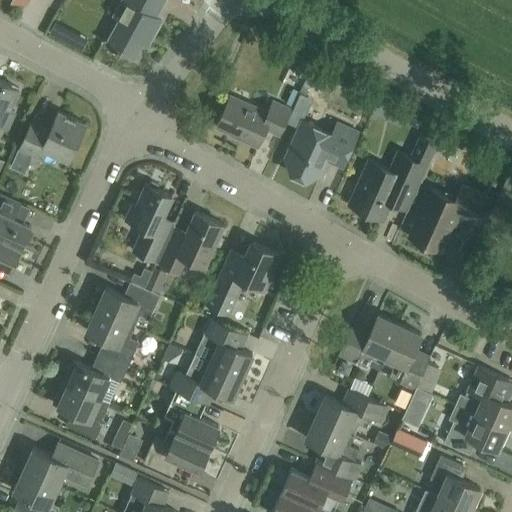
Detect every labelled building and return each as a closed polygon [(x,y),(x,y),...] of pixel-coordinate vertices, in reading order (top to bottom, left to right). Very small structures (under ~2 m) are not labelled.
[(148,45),(161,20),(155,17),(164,0),(122,0),(114,16),(118,18),(106,41),(119,48),(118,50),(130,57),(132,55),(136,57),(143,43),(148,45)] [(305,78),(311,65),(299,61),(294,73),(305,78)] [(293,90),(299,77),(287,71),(281,84),(293,90)] [(8,109),(18,88),(0,79),(0,123),(7,127),(14,112),(8,109)] [(267,111),(230,95),(216,126),(238,136),(237,137),(258,147),(266,128),(279,134),(290,109),(272,101),(267,111)] [(376,102),(369,117),(391,126),(398,111),(376,102)] [(69,159),(85,122),(58,110),(51,126),(32,118),(11,167),(24,173),(32,155),(42,159),(46,149),(69,159)] [(330,138),(299,124),(292,139),(296,141),(286,164),(289,174),(305,181),(315,177),(319,169),(322,170),(325,164),(340,170),(355,136),(335,126),(330,138)] [(368,159),(349,202),(383,218),(391,200),(407,207),(425,165),(441,133),(424,124),(410,156),(398,150),(390,168),(368,159)] [(157,260),(175,222),(161,216),(171,194),(147,183),(137,205),(132,203),(125,218),(144,226),(133,249),(157,260)] [(481,223),(492,197),(462,184),(455,198),(428,186),(418,208),(421,209),(409,235),(440,248),(452,222),(454,224),(459,213),(481,223)] [(13,217),(19,202),(0,193),(0,237),(21,247),(30,225),(13,217)] [(175,222),(157,260),(179,271),(186,256),(205,264),(223,223),(195,210),(185,231),(173,225),(175,222)] [(0,264),(11,269),(21,247),(0,237),(0,264)] [(263,288),(279,253),(251,241),(245,254),(232,248),(215,285),(207,304),(228,313),(244,279),(263,288)] [(145,287),(153,269),(152,270),(144,267),(140,275),(133,272),(130,280),(145,287)] [(153,269),(145,287),(158,292),(165,275),(153,269)] [(158,292),(145,287),(130,280),(123,294),(106,287),(96,308),(135,325),(139,315),(148,319),(160,294),(158,293),(158,292)] [(130,336),(135,325),(96,308),(86,330),(108,340),(102,355),(127,366),(139,340),(130,336)] [(382,363),(399,323),(377,313),(370,329),(353,321),(338,354),(366,367),(371,358),(382,363)] [(247,333),(211,316),(194,353),(242,374),(252,352),(241,347),(247,333)] [(399,323),(382,363),(392,367),(388,377),(414,389),(421,375),(430,355),(414,348),(421,333),(399,323)] [(242,374),(194,353),(185,373),(178,370),(170,386),(206,402),(207,399),(210,401),(216,388),(232,396),(242,374)] [(121,381),(127,366),(102,355),(95,369),(73,360),(63,381),(109,402),(119,380),(121,381)] [(455,403),(507,427),(511,414),(511,402),(495,395),(502,381),(476,369),(464,394),(460,392),(455,403)] [(432,380),(421,375),(417,384),(428,389),(432,380)] [(99,423),(109,402),(63,381),(53,403),(71,411),(65,424),(95,437),(101,424),(99,423)] [(417,384),(414,389),(410,399),(425,405),(431,391),(428,389),(417,384)] [(174,419),(169,429),(175,432),(209,447),(219,425),(199,416),(206,402),(170,386),(175,388),(164,414),(174,419)] [(315,416),(354,434),(359,422),(368,426),(372,417),(381,421),(389,405),(349,388),(343,402),(325,394),(315,416)] [(497,448),(507,427),(455,403),(448,418),(453,420),(443,442),(469,453),(476,439),(497,448)] [(349,444),(354,434),(315,416),(305,438),(322,446),(315,461),(351,477),(353,474),(357,476),(362,463),(353,459),(358,448),(349,444)] [(154,435),(142,461),(173,475),(179,460),(199,469),(209,447),(175,432),(169,429),(164,439),(154,435)] [(23,468),(58,484),(63,473),(87,484),(98,460),(58,442),(52,455),(33,447),(23,468)] [(438,494),(471,509),(480,487),(462,479),(468,466),(440,453),(429,478),(442,484),(438,494)] [(138,471),(115,461),(111,471),(133,482),(138,471)] [(342,498),(351,477),(315,461),(309,476),(292,468),(282,490),(319,507),(326,491),(342,498)] [(48,506),(58,484),(23,468),(13,490),(20,494),(14,508),(23,511),(44,511),(47,506),(48,506)] [(177,511),(161,505),(168,490),(138,476),(127,502),(136,507),(133,511),(177,511)] [(438,494),(425,488),(413,511),(469,511),(471,509),(438,494)] [(316,511),(319,507),(282,490),(272,511),(316,511)]
